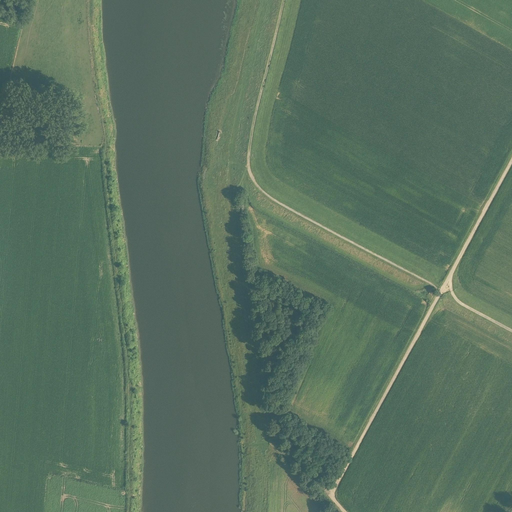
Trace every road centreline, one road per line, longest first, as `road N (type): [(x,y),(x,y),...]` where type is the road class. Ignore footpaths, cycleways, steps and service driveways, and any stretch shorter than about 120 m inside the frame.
road 1 (track): [(127,511),(124,333),(89,0)]
road 2 (unclassified): [(343,511),(330,495),(511,161)]
road 3 (track): [(443,289),(266,195),(248,166)]
road 4 (track): [(248,166),(283,0)]
